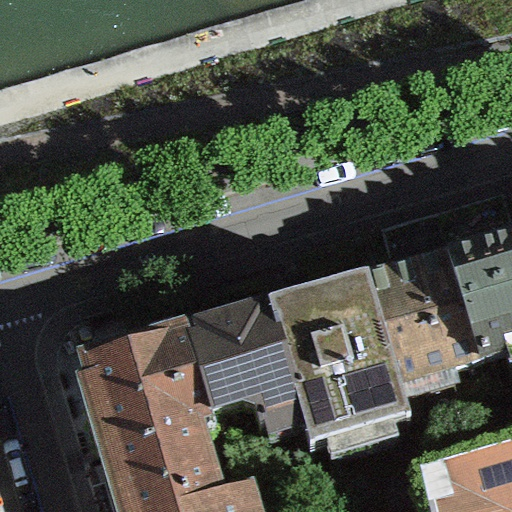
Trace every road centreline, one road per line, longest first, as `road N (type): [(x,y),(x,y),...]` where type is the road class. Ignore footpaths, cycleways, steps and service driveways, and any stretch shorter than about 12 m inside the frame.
road 1 (residential): [(0,302),(511,149)]
road 2 (residential): [(56,511),(0,317)]
